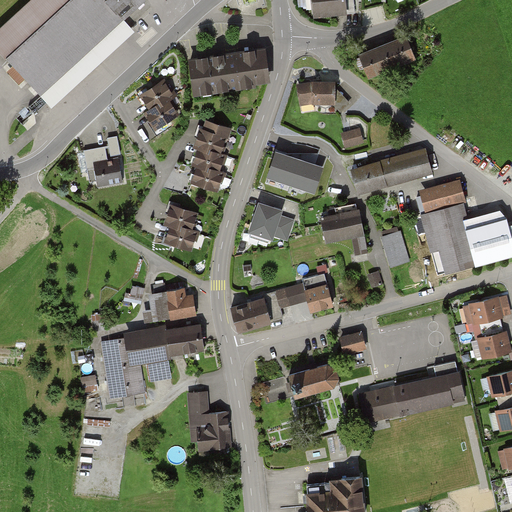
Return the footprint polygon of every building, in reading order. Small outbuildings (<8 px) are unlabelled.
[(33,0),(0,31),(0,51),(15,68),(10,73),(24,87),(29,83),(44,99),(151,0),(33,0)] [(312,0),(314,16),(355,12),(354,0),(312,0)] [(407,37),(360,56),(369,76),(415,58),(407,37)] [(265,49),(191,60),(195,90),(268,79),(265,49)] [(175,98),(163,78),(140,91),(152,111),(147,114),(158,133),(183,118),(172,100),(175,98)] [(318,83),(301,85),(303,105),(320,103),(339,104),(339,84),(318,83)] [(236,130),(209,121),(199,147),(202,148),(197,164),(201,165),(195,182),(222,192),(229,172),(226,171),(231,156),(227,155),(236,130)] [(362,129),(344,133),(347,147),(365,143),(362,129)] [(426,150),(353,171),(359,193),(432,172),(426,150)] [(277,153),(269,178),(313,193),(321,168),(277,153)] [(93,162),(98,186),(124,181),(120,157),(93,162)] [(425,192),(429,209),(459,201),(465,199),(460,182),(425,192)] [(430,212),(422,214),(432,251),(440,248),(447,273),(511,255),(511,236),(507,217),(466,228),(459,201),(429,209),(430,212)] [(282,210),(259,203),(250,231),(272,238),(273,235),(280,237),(281,234),(288,236),(293,220),(280,216),(282,210)] [(337,215),(322,218),(326,241),(352,236),(356,254),(368,252),(360,211),(357,211),(356,204),(336,208),(337,215)] [(201,214),(173,205),(167,224),(172,226),(167,242),(195,252),(202,232),(196,230),(201,214)] [(400,232),(384,237),(392,265),(409,260),(400,232)] [(325,273),(303,279),(311,310),(333,304),(325,273)] [(380,273),(370,276),(374,288),(384,285),(380,273)] [(150,309),(149,285),(133,285),(133,291),(126,292),(126,302),(148,302),(148,309),(150,309)] [(290,304),(286,288),(262,295),(264,299),(232,308),(238,330),(283,318),(280,307),(290,304)] [(189,290),(154,295),(159,324),(201,317),(198,297),(190,298),(189,290)] [(501,299),(472,306),(485,360),(511,354),(511,358),(511,344),(505,317),(511,315),(509,303),(503,305),(501,299)] [(208,352),(204,324),(128,336),(129,340),(106,344),(114,397),(147,392),(142,362),(208,352)] [(363,330),(340,336),(345,353),(367,347),(363,330)] [(437,377),(371,391),(377,419),(465,399),(457,361),(434,365),(437,377)] [(328,362),(290,373),(292,381),(288,383),(286,383),(287,387),(288,391),(290,391),(294,389),(296,396),(336,386),(341,377),(338,367),(328,362)] [(511,395),(511,372),(493,377),(498,399),(511,395)] [(84,391),(99,389),(97,374),(82,376),(84,391)] [(234,449),(232,414),(210,416),(208,394),(192,395),(196,444),(201,443),(201,451),(234,449)] [(511,430),(511,408),(500,411),(505,432),(511,430)] [(331,482),(306,484),(308,511),(364,511),(361,476),(331,479),(331,482)]
